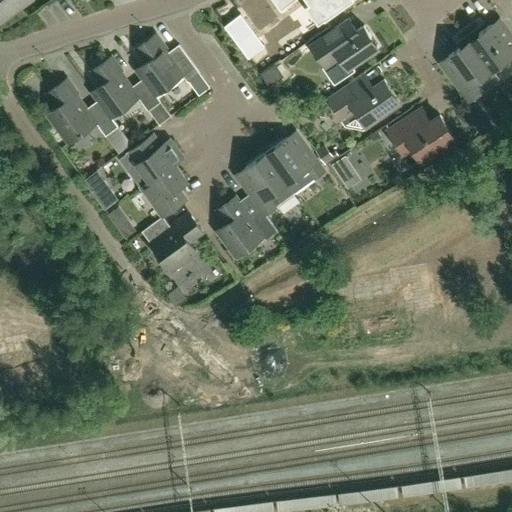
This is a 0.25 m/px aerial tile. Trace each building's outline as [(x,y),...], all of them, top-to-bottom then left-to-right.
[(0,0),(0,16),(7,12),(9,15),(21,6),(19,3),(22,0),(0,0)] [(274,0),(282,9),(294,0),(313,0),(307,5),(320,23),(350,0),(274,0)] [(365,25),(357,30),(350,18),(311,44),(326,65),(323,67),(335,84),(356,70),(352,65),(380,47),(365,25)] [(493,70),(511,55),(511,34),(500,18),(470,40),(493,70)] [(143,78),(156,94),(183,75),(188,81),(200,72),(179,44),(168,52),(155,34),(137,48),(147,61),(136,69),(143,78)] [(474,84),(493,70),(470,40),(441,62),(470,101),(480,94),(474,84)] [(99,99),(111,116),(139,97),(148,110),(161,101),(156,94),(143,78),(131,87),(120,72),(122,71),(111,56),(93,70),(102,83),(92,91),(98,100),(99,99)] [(352,80),(328,97),(336,108),(343,118),(347,124),(362,127),(367,124),(369,126),(402,103),(393,90),(384,77),(365,89),(358,89),(352,80)] [(106,135),(118,126),(111,116),(99,99),(98,100),(86,108),(76,94),(77,93),(67,79),(48,92),(58,106),(48,113),(69,142),(96,122),(106,135)] [(478,101),(466,109),(471,116),(483,108),(478,101)] [(164,124),(174,117),(163,102),(154,109),(164,124)] [(456,138),(439,113),(415,127),(409,117),(389,130),(397,143),(408,137),(422,160),(456,138)] [(315,177),(324,170),(318,161),(296,131),(265,152),(294,191),(314,176),(315,177)] [(150,180),(174,163),(178,161),(183,157),(169,139),(161,145),(152,134),(120,158),(129,170),(138,163),(150,180)] [(324,145),(316,151),(326,164),(334,158),(324,145)] [(293,195),(294,193),(294,191),(265,152),(236,174),(244,185),(260,208),(265,214),(276,206),(278,205),(281,204),(283,203),(292,197),(293,195)] [(345,155),(332,163),(348,187),(361,178),(345,155)] [(186,198),(178,188),(187,181),(174,163),(150,180),(141,186),(163,216),(181,202),(186,198)] [(98,171),(85,180),(91,189),(93,192),(95,194),(108,185),(98,171)] [(263,236),(266,240),(277,231),(265,214),(260,208),(250,215),(236,196),(219,208),(218,209),(228,223),(217,230),(236,256),(263,236)] [(197,251),(189,241),(203,231),(189,212),(170,226),(162,216),(142,231),(171,270),(197,251)] [(128,219),(118,226),(124,234),(126,238),(136,230),(128,219)]
